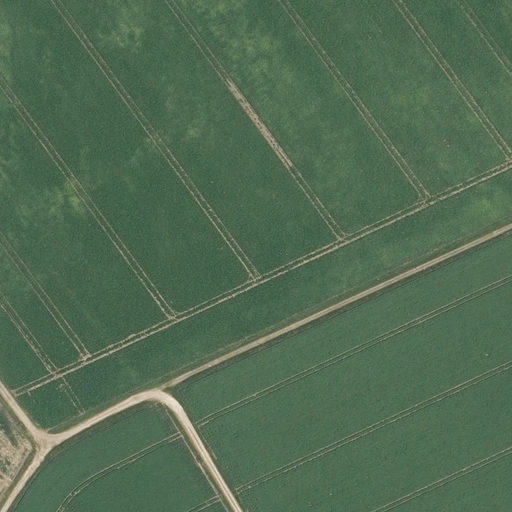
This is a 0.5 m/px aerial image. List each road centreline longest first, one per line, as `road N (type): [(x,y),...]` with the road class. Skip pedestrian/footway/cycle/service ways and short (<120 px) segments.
road 1 (track): [(149,395),(511,226)]
road 2 (track): [(237,511),(171,404),(149,395)]
